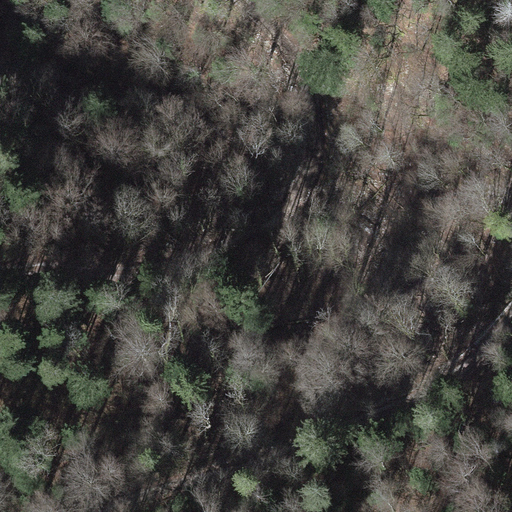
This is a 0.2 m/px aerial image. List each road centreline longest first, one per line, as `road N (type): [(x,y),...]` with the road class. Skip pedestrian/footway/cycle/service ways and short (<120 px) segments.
road 1 (track): [(0,335),(155,275),(269,214),(311,169),(320,115),(247,0)]
road 2 (track): [(511,318),(365,410),(227,470),(168,511)]
